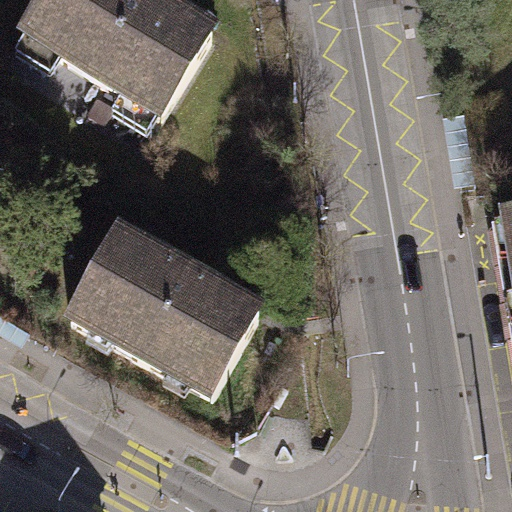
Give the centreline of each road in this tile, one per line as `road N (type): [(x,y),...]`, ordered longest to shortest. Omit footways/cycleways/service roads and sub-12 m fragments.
road 1 (residential): [(357,0),(423,409),(416,511)]
road 2 (tertiary): [(0,412),(182,511)]
